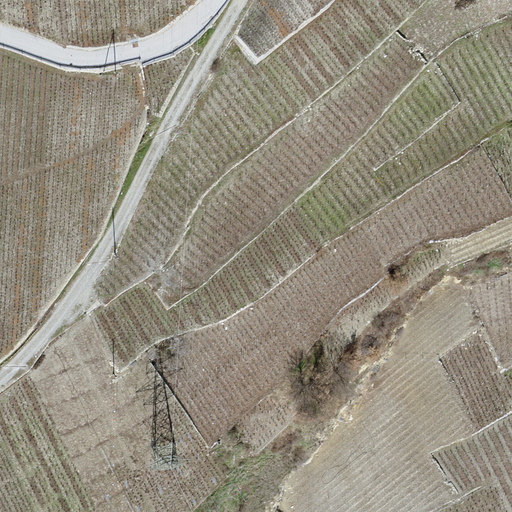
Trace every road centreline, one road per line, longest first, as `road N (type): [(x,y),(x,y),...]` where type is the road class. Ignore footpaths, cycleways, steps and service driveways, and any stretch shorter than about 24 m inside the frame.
road 1 (track): [(0,379),(50,326),(119,224),(239,0)]
road 2 (residential): [(215,0),(163,42),(121,54),(56,53),(0,32)]
